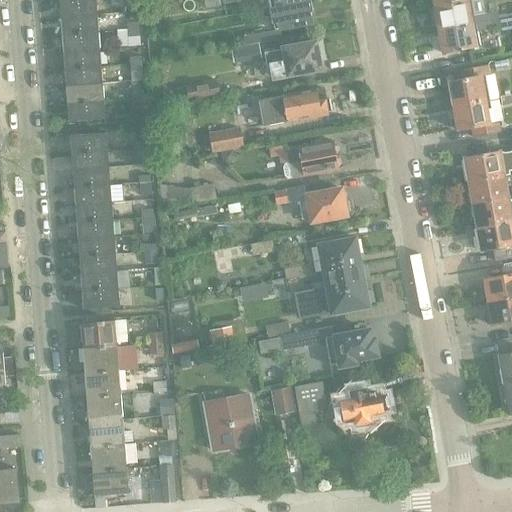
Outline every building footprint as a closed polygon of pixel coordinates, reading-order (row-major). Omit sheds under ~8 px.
[(97,17),(95,0),(78,0),(60,2),(61,20),(97,17)] [(311,3),(310,0),(269,0),(271,10),(311,3)] [(482,0),(476,0),(471,1),(435,7),(435,9),(433,11),(435,20),(437,21),(439,30),(475,23),(473,15),(485,13),(482,0)] [(311,24),(309,16),(313,13),(311,3),(271,10),(275,31),(280,30),(311,24)] [(507,14),(498,15),(498,12),(486,14),(487,21),(507,17),(507,14)] [(511,16),(507,17),(487,21),(489,30),(500,28),(501,32),(511,29),(511,16)] [(98,33),(97,17),(61,20),(62,36),(98,33)] [(139,30),(138,23),(127,24),(127,31),(139,30)] [(479,48),(475,23),(439,30),(441,40),(439,42),(441,51),(443,52),(443,54),(479,48)] [(140,46),(139,30),(127,31),(129,46),(140,46)] [(282,40),(280,33),(280,30),(275,31),(244,36),(245,46),(282,40)] [(100,50),(98,33),(62,36),(64,53),(100,50)] [(319,70),(317,58),(321,55),(320,49),(315,48),(315,44),(270,52),(275,78),(319,70)] [(258,45),(231,50),(233,66),(261,61),(258,45)] [(101,68),(100,50),(64,53),(65,70),(101,68)] [(141,64),(141,57),(130,58),(130,65),(141,64)] [(509,72),(507,61),(495,63),(497,75),(509,72)] [(143,81),(141,64),(130,65),(131,82),(143,81)] [(488,91),(485,77),(490,76),(488,66),(457,72),(458,81),(449,83),(449,86),(448,88),(449,95),(451,96),(453,106),(489,100),(498,99),(496,90),(488,91)] [(102,85),(101,68),(65,70),(66,87),(102,85)] [(189,100),(221,96),(219,80),(187,84),(189,100)] [(131,82),(131,92),(132,92),(143,91),(143,81),(131,82)] [(104,102),(102,85),(66,87),(68,104),(104,102)] [(331,111),(329,100),(326,100),(323,89),(259,101),(263,127),(328,115),(328,112),(331,111)] [(144,99),(143,91),(132,92),(133,99),(144,99)] [(511,96),(500,99),(502,109),(511,106),(511,96)] [(494,124),(489,100),(453,106),(455,117),(453,120),(455,126),(457,128),(457,131),(467,129),(469,139),(500,133),(498,123),(494,124)] [(105,120),(104,102),(68,104),(69,122),(105,120)] [(243,147),(239,129),(209,134),(213,153),(243,147)] [(107,152),(106,134),(70,137),(71,155),(107,152)] [(285,165),(283,169),(285,176),(288,179),(303,176),(339,170),(338,168),(341,164),(340,159),(336,157),(336,155),(338,151),(337,147),(334,144),(334,142),(286,151),(289,164),(285,165)] [(109,170),(107,152),(71,155),(73,172),(109,170)] [(504,175),(499,153),(464,159),(464,161),(462,164),(463,171),(466,173),(468,182),(504,175)] [(110,186),(109,170),(73,172),(74,189),(110,186)] [(508,199),(505,180),(504,175),(468,182),(470,193),(467,195),(469,202),(472,204),(472,205),(508,199)] [(150,183),(150,176),(139,177),(139,184),(150,183)] [(201,187),(200,182),(195,183),(196,188),(190,189),(193,205),(218,200),(215,185),(201,187)] [(111,204),(110,186),(74,189),(76,207),(111,204)] [(292,190),(294,202),(306,200),(304,188),(292,190)] [(350,212),(348,202),(344,201),(342,189),(306,196),(307,201),(299,202),(303,220),(311,219),(311,223),(347,217),(346,215),(350,212)] [(511,213),(508,199),(472,205),(473,208),(470,210),(471,217),(475,219),(476,228),(511,221),(511,213)] [(113,221),(111,204),(76,207),(77,224),(113,221)] [(215,205),(173,214),(174,221),(191,218),(192,221),(195,220),(195,219),(217,214),(215,205)] [(153,218),(152,210),(141,211),(142,219),(153,218)] [(154,231),(153,218),(142,219),(143,232),(154,231)] [(114,237),(113,221),(77,224),(78,240),(114,237)] [(511,221),(476,228),(478,239),(476,241),(477,248),(480,250),(481,252),(493,250),(495,262),(511,259),(511,221)] [(115,254),(114,237),(78,240),(79,258),(115,254)] [(368,308),(355,239),(318,246),(326,288),(299,293),(304,320),(368,308)] [(274,253),(272,241),(250,245),(253,257),(274,253)] [(0,285),(8,285),(7,271),(8,271),(6,245),(0,245),(0,285)] [(117,272),(115,254),(79,258),(81,275),(117,272)] [(511,298),(511,263),(505,265),(507,277),(483,281),(487,303),(511,298)] [(311,275),(310,266),(285,271),(286,279),(311,275)] [(118,289),(117,272),(81,275),(82,292),(118,289)] [(164,284),(163,272),(154,272),(155,285),(164,284)] [(119,307),(118,289),(82,292),(83,310),(119,307)] [(511,322),(511,298),(487,303),(492,326),(511,322)] [(117,346),(115,322),(81,324),(83,349),(117,346)] [(288,323),(266,327),(268,339),(288,335),(290,334),(288,323)] [(378,358),(375,340),(372,341),(370,331),(350,334),(349,324),(290,334),(288,335),(291,350),(318,344),(317,341),(325,339),(330,366),(339,365),(339,369),(357,366),(356,362),(378,358)] [(213,331),(209,332),(212,349),(234,346),(231,328),(213,331)] [(162,343),(161,334),(150,335),(150,344),(162,343)] [(162,352),(162,343),(150,344),(151,353),(162,352)] [(197,344),(171,349),(173,356),(199,352),(197,344)] [(119,372),(117,346),(83,349),(85,374),(119,372)] [(3,352),(0,352),(0,388),(6,388),(5,377),(15,376),(13,358),(3,359),(3,352)] [(511,353),(497,356),(503,385),(511,383),(511,353)] [(188,359),(179,360),(182,374),(190,373),(188,359)] [(120,396),(119,372),(85,374),(86,399),(120,396)] [(166,393),(165,383),(154,384),(155,393),(166,393)] [(313,411),(326,409),(321,383),(295,388),(304,435),(317,433),(313,411)] [(511,414),(511,383),(503,385),(508,416),(511,414)] [(295,412),(290,389),(272,392),(276,415),(295,412)] [(388,411),(385,396),(381,397),(380,393),(375,394),(374,392),(365,394),(364,391),(350,394),(351,398),(339,400),(343,423),(355,421),(356,425),(370,423),(369,418),(384,415),(383,411),(388,411)] [(253,424),(248,395),(205,403),(213,452),(258,443),(254,424),(253,424)] [(123,422),(120,396),(86,399),(89,425),(123,422)] [(174,427),(173,418),(162,419),(163,428),(174,427)] [(124,446),(123,422),(89,425),(90,449),(124,446)] [(0,449),(22,448),(21,435),(0,437),(0,449)] [(158,443),(159,459),(171,458),(170,443),(169,442),(158,443)] [(126,470),(124,446),(90,449),(92,473),(126,470)] [(176,503),(173,465),(159,466),(162,504),(176,503)] [(0,504),(20,503),(17,469),(0,470),(0,504)] [(128,494),(126,470),(92,473),(94,497),(128,494)]
